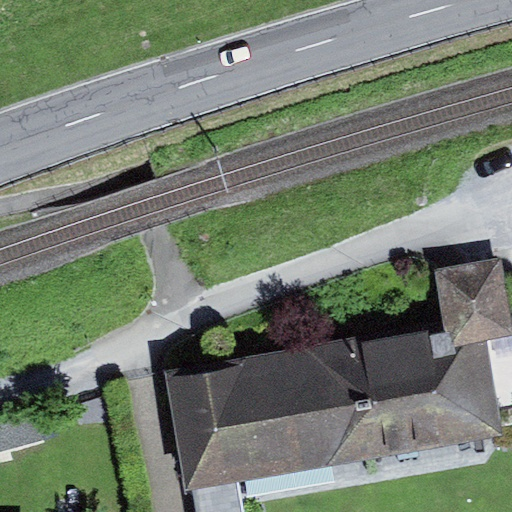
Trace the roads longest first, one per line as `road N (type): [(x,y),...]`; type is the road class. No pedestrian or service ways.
road 1 (primary): [(477,0),(126,105),(0,152)]
road 2 (track): [(185,314),(511,198)]
road 3 (track): [(0,390),(185,314)]
